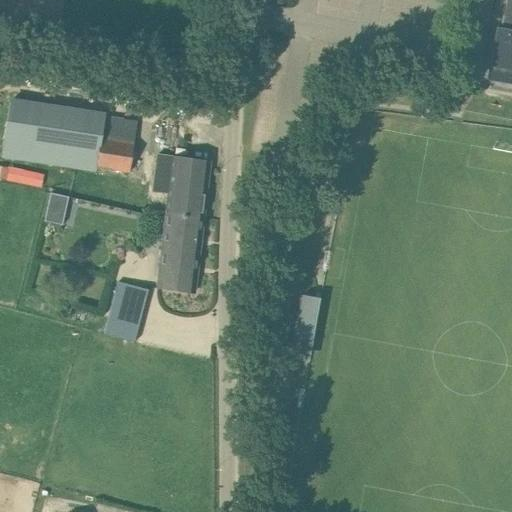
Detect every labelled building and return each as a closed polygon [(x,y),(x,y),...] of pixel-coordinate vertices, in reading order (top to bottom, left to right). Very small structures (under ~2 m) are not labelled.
[(511,0),(506,0),(497,55),(511,57),(511,0)] [(474,58),(465,56),(464,62),(463,66),(472,68),(474,58)] [(106,115),(10,101),(2,154),(98,168),(106,119),(106,115)] [(138,123),(106,119),(98,168),(129,173),(138,123)] [(170,193),(168,213),(202,218),(208,163),(158,157),(154,191),(170,193)] [(44,175),(8,167),(8,168),(0,166),(0,179),(41,188),(44,175)] [(71,225),(77,197),(51,192),(46,220),(71,225)] [(202,218),(168,213),(161,269),(162,269),(159,288),(192,292),(194,274),(195,274),(202,218)] [(118,281),(103,335),(135,343),(149,290),(118,281)] [(333,304),(322,302),(319,316),(330,319),(333,304)] [(324,352),(313,351),(311,366),(322,368),(324,352)]
